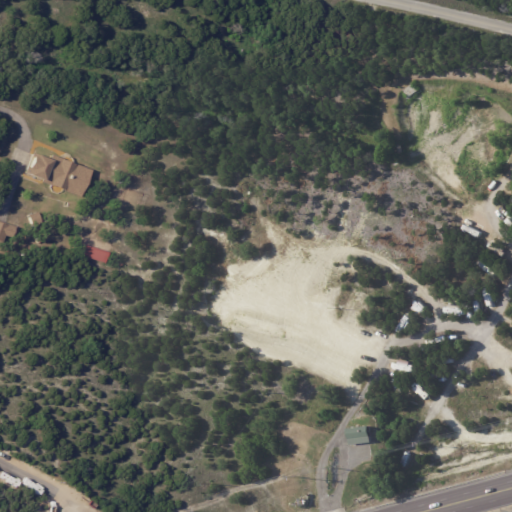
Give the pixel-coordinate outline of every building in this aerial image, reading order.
[(44,180),(26,173),(34,153),(52,160),(44,180)] [(37,211),(42,222),(33,226),(28,215),(37,211)] [(0,240),(0,220),(18,227),(15,235),(8,232),(4,242),(0,240)] [(107,265),(82,256),(85,246),(110,254),(107,265)] [(374,445),(353,447),(352,431),(375,429),(376,445),(374,445)]
